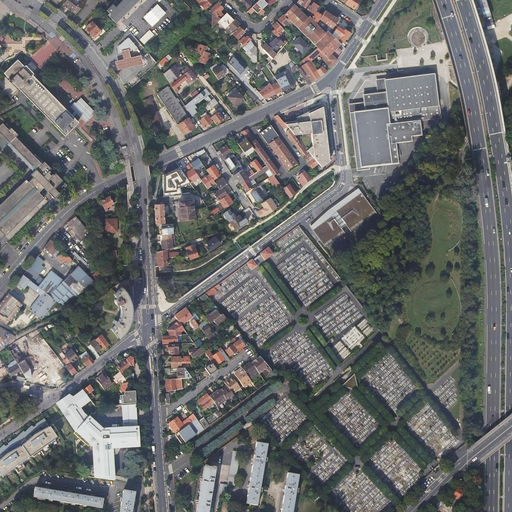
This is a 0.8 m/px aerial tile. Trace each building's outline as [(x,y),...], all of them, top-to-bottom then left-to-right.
[(66,0),(63,5),(76,14),(87,0),(66,0)] [(115,0),(106,10),(109,13),(108,14),(115,23),(125,13),(139,0),(115,0)] [(196,0),(199,3),(198,4),(205,10),(214,0),(213,0),(196,0)] [(267,3),(263,0),(261,0),(257,4),(261,8),(267,3)] [(299,3),(297,6),(302,12),(310,1),(309,0),(298,0),(297,2),(299,3)] [(347,0),(345,3),(354,9),(359,0),(347,0)] [(310,6),(309,5),(307,9),(313,13),(318,6),(313,2),(310,6)] [(158,3),(144,16),(152,26),(167,12),(158,3)] [(222,8),(217,3),(210,9),(219,18),(223,14),(220,11),(222,8)] [(261,8),(257,4),(256,3),(247,11),(251,14),(254,10),(260,16),(264,11),(261,8)] [(294,4),(284,14),(328,58),(333,64),(337,59),(331,53),(339,45),(340,47),(339,48),(342,52),(345,48),(329,32),(328,30),(325,32),(323,30),(316,23),(311,17),(309,15),(307,17),(302,12),(297,6),(294,4)] [(321,8),(318,6),(313,13),(311,17),(316,23),(319,19),(321,16),(318,13),(321,8)] [(325,10),(321,16),(319,19),(327,25),(333,16),(325,10)] [(99,13),(96,11),(88,20),(90,22),(99,13)] [(226,12),(216,23),(223,30),(227,25),(233,20),(226,12)] [(289,20),(283,14),(278,19),(280,21),(279,22),(283,26),(285,24),(288,21),(289,20)] [(338,19),(333,16),(327,25),(323,30),(325,32),(328,30),(327,30),(328,30),(327,29),(329,26),(332,27),(338,19)] [(234,19),(233,20),(227,25),(233,30),(239,24),(234,19)] [(98,28),(92,21),(87,26),(89,29),(87,30),(91,34),(98,28)] [(272,31),(276,36),(277,36),(280,33),(278,31),(282,28),(276,22),(272,26),(275,28),(272,31)] [(103,24),(98,28),(91,34),(95,38),(102,32),(100,30),(104,25),(103,24)] [(238,26),(232,33),(237,38),(243,33),(243,31),(238,26)] [(332,29),(329,32),(341,43),(344,40),(349,32),(345,29),(344,30),(337,26),(335,30),(332,29)] [(140,38),(144,43),(155,34),(150,29),(140,38)] [(239,40),(238,41),(236,43),(230,49),(233,52),(235,49),(234,48),(240,42),(244,45),(250,39),(246,36),(244,38),(243,36),(239,40)] [(276,36),(267,45),(273,51),(282,42),(277,36),(276,36)] [(300,36),(292,44),(295,47),(294,48),(297,51),(298,50),(302,53),(310,45),(300,36)] [(137,49),(129,39),(127,39),(117,47),(118,54),(121,53),(125,52),(128,51),(137,49)] [(256,47),(249,41),(244,46),(254,54),(256,52),(256,47)] [(265,42),(262,46),(273,57),(276,53),(273,51),(267,45),(265,42)] [(208,50),(210,49),(207,45),(206,46),(196,43),(193,52),(200,54),(198,61),(206,64),(209,53),(207,52),(207,50),(208,50)] [(329,68),(333,64),(328,58),(317,47),(306,56),(309,60),(318,53),(319,55),(326,63),(329,66),(328,67),(329,68)] [(125,52),(121,53),(121,54),(122,60),(114,62),(116,70),(142,64),(140,56),(130,58),(128,51),(125,52)] [(309,60),(310,61),(319,55),(318,53),(309,60)] [(234,61),(231,64),(240,74),(248,66),(237,54),(231,59),(234,61)] [(165,56),(159,62),(163,66),(169,60),(165,56)] [(306,56),(298,63),(301,66),(309,60),(306,56)] [(28,70),(18,60),(4,73),(13,82),(19,89),(46,116),(65,136),(73,128),(78,122),(74,118),(72,116),(39,81),(28,70)] [(312,81),(326,70),(322,66),(319,63),(316,65),(318,68),(317,69),(316,67),(315,68),(313,65),(314,64),(313,63),(312,64),(310,61),(309,60),(301,66),(298,63),(291,69),(292,72),(297,69),(308,84),(312,81)] [(218,65),(211,70),(218,79),(225,74),(224,72),(228,69),(222,64),(219,66),(218,65)] [(164,74),(171,85),(174,82),(172,80),(175,78),(176,79),(179,76),(178,75),(181,73),(174,65),(164,74)] [(171,85),(176,93),(179,91),(176,87),(179,85),(180,86),(182,85),(181,83),(185,80),(188,84),(196,77),(190,69),(185,73),(174,82),(171,85)] [(288,70),(273,76),(277,82),(281,91),(294,84),(288,70)] [(377,93),(363,95),(364,102),(349,104),(357,168),(357,171),(370,170),(370,168),(399,164),(396,143),(412,141),(411,136),(422,135),(420,120),(440,118),(435,74),(426,75),(427,76),(411,78),(394,80),(393,79),(385,80),(385,82),(376,83),(377,87),(377,93)] [(275,93),(275,94),(281,91),(277,82),(271,84),(271,85),(275,93)] [(270,96),(275,93),(271,85),(270,85),(269,84),(268,84),(265,86),(265,87),(266,88),(266,89),(270,96)] [(176,99),(167,87),(157,94),(183,134),(188,131),(189,132),(191,131),(190,130),(194,127),(178,102),(179,101),(177,98),(176,99)] [(243,97),(236,89),(227,96),(236,107),(241,103),(240,102),(243,100),(242,99),(243,97)] [(191,94),(194,98),(199,93),(196,90),(191,94)] [(194,98),(184,105),(191,116),(199,110),(196,107),(193,109),(189,105),(192,102),(194,104),(203,96),(200,92),(199,93),(194,98)] [(161,126),(150,98),(143,101),(154,128),(161,126)] [(212,108),(218,103),(214,98),(207,103),(212,108)] [(72,116),(74,118),(76,116),(85,125),(94,117),(83,105),(79,101),(70,109),(74,114),(72,116)] [(309,153),(318,163),(321,167),(329,160),(322,106),(308,113),(309,113),(309,116),(307,117),(304,117),(304,116),(300,116),(300,120),(284,122),(294,134),(297,132),(298,134),(311,132),(313,146),(312,146),(308,150),(309,153)] [(218,111),(210,117),(216,124),(223,118),(218,111)] [(205,116),(204,115),(203,115),(204,117),(199,120),(204,127),(212,121),(207,114),(205,116)] [(287,126),(277,115),(274,116),(277,120),(284,128),(287,126)] [(0,152),(0,138),(3,136),(35,170),(0,204),(0,237),(3,234),(5,236),(44,197),(41,195),(46,190),(54,198),(55,198),(59,193),(54,188),(60,182),(65,187),(67,185),(44,162),(22,139),(18,135),(18,134),(5,120),(0,124),(0,152)] [(268,142),(286,168),(295,161),(277,136),(278,135),(270,124),(258,132),(267,143),(268,142)] [(276,170),(247,129),(241,131),(259,157),(266,166),(272,174),(276,170)] [(312,168),(318,163),(309,153),(308,154),(289,129),(286,132),(312,168)] [(236,141),(243,151),(245,149),(242,146),(247,143),(245,141),(246,140),(245,139),(244,139),(242,137),(236,141)] [(221,152),(218,154),(223,161),(230,155),(233,154),(226,145),(219,150),(221,152)] [(242,150),(234,156),(238,160),(240,163),(243,161),(241,158),(242,157),(246,155),(242,150)] [(234,156),(233,154),(230,155),(232,158),(226,162),(230,167),(233,165),(234,167),(239,163),(238,160),(234,156)] [(196,170),(203,165),(201,161),(198,158),(191,163),(196,170)] [(210,175),(213,179),(216,176),(214,173),(217,171),(213,164),(206,169),(210,175)] [(259,170),(254,164),(247,168),(251,175),(259,170)] [(176,167),(165,172),(171,185),(182,180),(176,167)] [(234,175),(240,183),(244,180),(240,175),(243,172),(244,172),(243,169),(234,175)] [(305,169),(298,174),(301,177),(298,179),(303,186),(312,179),(305,169)] [(273,175),(267,178),(276,189),(281,186),(279,184),(273,175)] [(222,187),(227,183),(223,177),(217,181),(216,180),(214,182),(219,189),(222,187)] [(188,180),(194,189),(197,187),(191,178),(188,180)] [(240,183),(246,191),(253,187),(247,178),(240,183)] [(298,191),(291,182),(283,188),(290,197),(298,191)] [(219,189),(213,193),(218,200),(219,200),(227,195),(222,187),(219,189)] [(250,193),(256,202),(265,196),(259,187),(250,193)] [(311,227),(313,230),(333,216),(335,214),(338,212),(337,211),(354,198),(362,192),(359,188),(329,210),(311,227)] [(370,219),(377,213),(362,192),(354,198),(337,211),(338,212),(335,214),(333,216),(313,230),(325,247),(333,241),(332,240),(337,236),(338,238),(345,233),(342,228),(346,225),(351,232),(365,222),(363,220),(368,216),(370,219)] [(210,212),(213,216),(226,207),(225,207),(232,203),(227,195),(219,200),(222,204),(217,207),(210,212)] [(113,203),(110,196),(100,201),(105,210),(112,207),(110,205),(113,203)] [(261,217),(278,208),(272,197),(260,203),(265,212),(260,214),(261,217)] [(195,218),(192,199),(174,202),(177,220),(195,218)] [(163,204),(154,204),(156,223),(164,223),(164,220),(166,220),(165,218),(164,218),(163,208),(164,208),(164,206),(163,206),(163,204)] [(230,221),(237,217),(234,212),(233,213),(230,209),(223,214),(229,222),(230,221)] [(378,216),(377,213),(370,219),(368,216),(363,220),(365,222),(351,232),(353,234),(378,216)] [(91,221),(86,215),(80,218),(85,225),(91,221)] [(239,215),(237,217),(230,221),(235,229),(248,221),(245,218),(242,220),(239,215)] [(83,240),(90,233),(76,216),(68,222),(83,240)] [(117,231),(116,219),(105,219),(106,232),(117,231)] [(162,234),(162,235),(163,240),(167,239),(172,238),(174,238),(173,236),(171,236),(171,234),(173,234),(172,225),(169,225),(167,225),(162,226),(162,230),(160,231),(160,234),(162,234)] [(327,250),(351,232),(346,225),(342,228),(345,233),(338,238),(337,236),(332,240),(333,241),(325,247),(327,250)] [(55,235),(51,239),(54,243),(59,238),(55,235)] [(209,251),(219,244),(214,237),(206,242),(208,245),(206,247),(209,251)] [(166,249),(173,247),(172,242),(175,242),(175,238),(174,238),(172,238),(167,239),(163,240),(161,241),(162,251),(166,249)] [(51,239),(44,248),(52,255),(53,254),(59,260),(61,257),(64,260),(68,264),(70,262),(76,268),(65,279),(82,295),(97,284),(54,243),(51,239)] [(197,247),(195,244),(184,248),(186,252),(187,252),(190,258),(198,255),(195,248),(197,247)] [(273,254),(268,248),(260,254),(264,260),(273,254)] [(162,251),(157,252),(158,266),(167,266),(167,258),(179,257),(178,252),(170,252),(166,254),(166,249),(162,251)] [(38,256),(23,274),(23,275),(29,279),(43,260),(42,259),(41,259),(38,256)] [(257,266),(252,259),(247,263),(251,270),(257,266)] [(101,277),(103,276),(99,270),(92,275),(97,281),(98,280),(99,281),(102,279),(101,277)] [(29,279),(23,275),(16,284),(23,289),(31,280),(29,279)] [(56,300),(67,308),(78,295),(80,296),(82,295),(65,279),(58,287),(53,292),(50,295),(56,300)] [(221,288),(218,284),(205,294),(209,299),(217,293),(216,291),(221,288)] [(131,309),(129,286),(122,287),(113,294),(117,298),(114,300),(115,301),(114,301),(116,304),(119,303),(120,308),(120,313),(119,319),(118,321),(115,320),(113,322),(116,324),(111,329),(118,337),(122,333),(125,330),(129,322),(130,318),(131,314),(131,309)] [(50,295),(53,292),(47,287),(44,291),(50,295)] [(56,300),(50,295),(44,291),(29,309),(41,319),(46,314),(45,311),(48,311),(50,308),(50,305),(52,305),(56,300)] [(9,293),(0,303),(0,319),(6,323),(9,319),(10,320),(20,308),(18,307),(21,303),(18,301),(12,296),(9,293)] [(217,293),(209,299),(213,303),(220,298),(217,293)] [(209,300),(204,294),(200,298),(204,304),(209,300)] [(193,311),(189,305),(185,308),(186,308),(192,317),(193,318),(195,321),(199,319),(193,312),(193,311)] [(178,321),(181,325),(192,317),(186,308),(175,316),(178,321)] [(205,318),(210,324),(213,322),(216,325),(221,321),(221,323),(226,319),(222,314),(221,315),(220,314),(219,315),(217,311),(210,317),(209,315),(205,318)] [(181,325),(178,321),(174,324),(175,325),(167,330),(169,333),(169,336),(177,336),(180,336),(180,334),(181,333),(185,330),(181,325)] [(77,326),(74,322),(69,326),(72,330),(71,331),(75,337),(81,333),(77,326)] [(210,341),(213,339),(210,335),(213,333),(206,322),(203,325),(202,325),(199,327),(210,341)] [(218,335),(220,334),(214,325),(212,327),(218,335)] [(0,347),(6,343),(16,336),(0,326),(0,347)] [(40,334),(37,331),(31,335),(33,339),(40,334)] [(105,339),(102,334),(95,339),(101,348),(102,350),(108,345),(105,340),(105,339)] [(169,336),(162,337),(162,340),(163,344),(168,344),(168,343),(172,343),(177,342),(177,336),(169,336)] [(53,351),(43,339),(36,344),(42,352),(47,348),(48,349),(48,350),(50,353),(53,351)] [(96,352),(101,348),(95,339),(94,339),(89,343),(90,344),(95,350),(96,352)] [(234,344),(240,353),(243,351),(241,349),(242,348),(245,346),(240,339),(234,344)] [(36,348),(29,340),(18,346),(24,357),(30,353),(33,358),(41,354),(36,348)] [(97,358),(99,356),(95,350),(90,344),(88,346),(97,358)] [(178,355),(178,345),(177,345),(172,345),(168,345),(168,351),(169,351),(170,354),(171,354),(171,355),(178,355)] [(237,351),(233,345),(226,350),(230,356),(237,351)] [(21,370),(25,377),(31,378),(30,369),(17,347),(10,351),(15,360),(21,370)] [(225,360),(227,363),(230,361),(220,347),(218,349),(219,352),(213,356),(209,350),(204,353),(207,356),(216,368),(219,366),(218,365),(225,360)] [(204,353),(201,348),(199,350),(197,351),(196,352),(191,355),(191,356),(194,360),(203,354),(206,357),(207,356),(204,353)] [(72,349),(64,355),(66,358),(70,363),(78,357),(72,349)] [(61,361),(53,351),(50,353),(53,357),(55,359),(56,359),(56,360),(52,363),(57,370),(64,365),(61,361)] [(89,364),(94,361),(88,353),(81,358),(81,359),(86,365),(89,363),(89,364)] [(41,364),(46,360),(42,355),(37,359),(41,364)] [(206,371),(210,376),(217,370),(216,368),(207,356),(206,357),(203,360),(205,363),(205,362),(209,368),(206,370),(206,371)] [(171,358),(172,368),(181,368),(181,357),(171,358)] [(269,366),(261,357),(258,359),(254,361),(255,361),(253,363),(253,365),(253,366),(259,373),(269,366)] [(74,372),(76,371),(70,363),(66,358),(63,360),(67,364),(68,364),(69,365),(65,367),(71,375),(74,372)] [(11,376),(21,370),(15,360),(10,363),(10,364),(8,366),(10,370),(8,371),(11,376)] [(131,367),(126,360),(116,367),(120,372),(121,374),(131,367)] [(250,363),(243,369),(247,375),(255,370),(253,366),(250,363)] [(50,364),(43,370),(54,384),(62,379),(50,364)] [(259,373),(253,366),(255,370),(247,375),(250,379),(259,373)] [(181,379),(192,379),(185,369),(185,368),(170,369),(170,373),(178,373),(180,373),(180,379),(181,379)] [(243,369),(242,369),(235,374),(244,387),(252,381),(250,379),(247,375),(243,369)] [(128,383),(121,374),(120,372),(113,377),(115,379),(114,380),(116,384),(117,383),(118,384),(122,381),(123,383),(122,391),(120,392),(123,396),(126,395),(128,383)] [(104,390),(112,384),(104,374),(97,380),(104,390)] [(121,374),(128,383),(134,382),(134,374),(121,374)] [(358,392),(355,375),(342,387),(358,392)] [(239,386),(233,378),(230,381),(229,380),(225,383),(227,386),(233,394),(238,391),(236,389),(239,386)] [(181,379),(180,379),(178,379),(166,380),(167,392),(183,389),(181,379)] [(90,386),(83,391),(90,400),(94,397),(91,392),(93,391),(90,386)] [(227,401),(234,396),(233,394),(227,386),(220,391),(227,401)] [(63,400),(57,404),(76,431),(88,417),(86,416),(85,417),(80,409),(91,401),(90,400),(83,391),(80,387),(79,388),(83,392),(72,399),(67,397),(65,399),(66,400),(63,401),(63,400)] [(79,388),(67,397),(72,399),(83,392),(79,388)] [(220,391),(219,390),(210,397),(218,407),(227,401),(220,391)] [(204,410),(208,407),(213,403),(214,403),(207,394),(197,401),(204,410)] [(136,405),(136,404),(126,404),(122,405),(122,412),(133,412),(136,405)] [(122,412),(123,422),(132,422),(132,419),(137,419),(137,413),(136,405),(133,412),(122,412)] [(192,416),(193,415),(191,411),(186,405),(185,406),(192,416)] [(204,429),(223,415),(219,410),(205,420),(203,418),(198,421),(204,429)] [(176,434),(197,419),(193,415),(192,416),(189,418),(190,418),(191,420),(188,422),(183,426),(181,424),(177,418),(169,424),(176,434)] [(138,436),(137,419),(132,419),(132,422),(123,422),(123,429),(102,430),(88,417),(76,431),(74,434),(88,447),(91,444),(93,446),(95,474),(113,473),(112,455),(117,455),(119,452),(117,451),(117,448),(121,448),(139,446),(138,438),(136,438),(136,436),(138,436)] [(190,418),(181,424),(183,426),(188,422),(191,420),(190,418)] [(0,477),(13,469),(16,475),(25,468),(22,463),(40,450),(44,456),(53,449),(49,444),(61,436),(52,424),(49,426),(44,419),(36,425),(37,426),(34,429),(33,428),(31,427),(25,433),(23,432),(17,438),(8,444),(9,445),(6,447),(5,447),(4,446),(0,449),(0,477)] [(183,444),(204,429),(198,421),(197,419),(176,434),(175,435),(183,445),(183,444)] [(250,421),(242,427),(245,431),(253,425),(250,421)] [(268,445),(257,443),(246,503),(257,505),(260,492),(261,492),(262,490),(262,489),(260,488),(265,461),(266,462),(267,458),(265,458),(268,445)] [(230,468),(228,485),(235,486),(241,453),(233,451),(230,468)] [(207,467),(207,466),(205,466),(205,467),(204,467),(196,511),(207,511),(209,507),(209,508),(210,503),(209,503),(213,483),(214,479),(213,479),(215,468),(215,467),(213,467),(213,468),(207,467)] [(288,473),(281,511),(292,511),(296,492),(298,493),(298,489),(297,489),(299,475),(288,473)] [(226,492),(227,485),(223,484),(223,485),(221,484),(215,511),(218,511),(222,492),(226,492)] [(102,508),(103,499),(93,497),(94,495),(93,495),(94,494),(91,494),(91,495),(90,495),(90,497),(71,493),(71,492),(71,491),(68,490),(68,491),(67,493),(48,490),(48,488),(48,487),(46,486),(46,487),(45,488),(45,489),(35,487),(33,497),(102,508)] [(462,498),(462,497),(460,495),(462,491),(458,488),(453,496),(461,501),(462,498)] [(131,511),(132,511),(135,511),(135,509),(133,508),(135,492),(124,491),(119,511),(131,511)]
